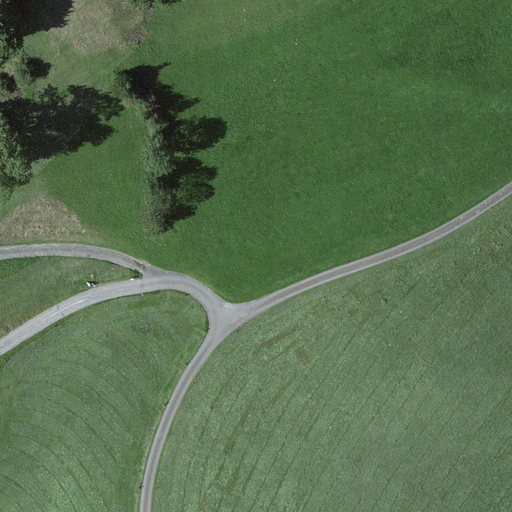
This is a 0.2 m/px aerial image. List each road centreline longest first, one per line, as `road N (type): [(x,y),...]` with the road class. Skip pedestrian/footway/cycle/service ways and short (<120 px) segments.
road 1 (track): [(511,183),(456,220),(301,273),(226,319)]
road 2 (track): [(0,251),(135,260),(204,294),(226,319)]
road 3 (track): [(226,319),(163,451),(146,511)]
road 4 (track): [(0,342),(167,274)]
